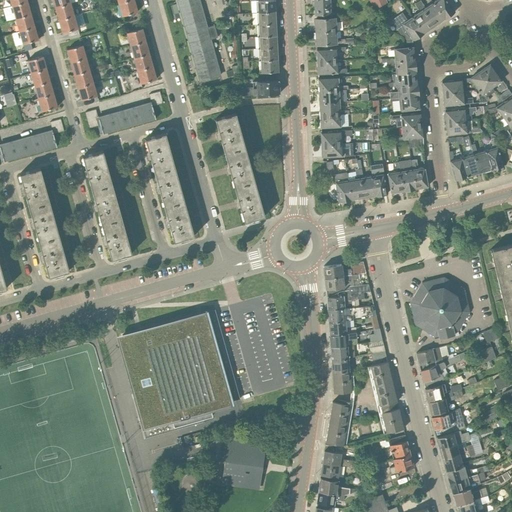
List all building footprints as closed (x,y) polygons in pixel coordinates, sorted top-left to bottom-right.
[(133,0),(129,0),(118,3),(122,16),(137,12),(133,0)] [(198,0),(177,0),(200,81),(220,76),(209,39),(218,37),(214,25),(206,27),(198,0)] [(258,12),(275,11),(274,0),(252,0),(253,1),(257,0),(258,12)] [(329,0),(314,0),(315,5),(315,15),(331,14),(330,4),(329,0)] [(378,12),(386,6),(386,5),(388,4),(386,0),(369,0),(373,9),(374,9),(375,11),(378,12)] [(444,19),(433,3),(425,9),(423,6),(424,5),(419,0),(415,0),(417,2),(434,26),(439,23),(440,22),(442,21),(444,19)] [(437,0),(433,3),(444,19),(444,20),(455,12),(446,0),(437,0)] [(15,19),(31,14),(27,2),(12,6),(15,19)] [(434,26),(417,2),(415,4),(418,9),(419,9),(420,11),(412,17),(424,33),(427,32),(428,31),(429,29),(434,26)] [(71,3),(55,8),(58,20),(74,16),(71,3)] [(259,25),(275,24),(275,11),(258,12),(259,25)] [(19,31),(34,27),(31,14),(15,19),(19,31)] [(424,33),(412,17),(407,21),(402,14),(400,16),(399,15),(394,18),(395,19),(393,21),(401,34),(404,35),(404,38),(411,37),(412,38),(412,39),(414,40),(424,33)] [(74,16),(58,20),(62,33),(78,28),(74,16)] [(316,31),(335,31),(335,20),(338,20),(340,22),(344,21),(343,17),(315,19),(316,31)] [(259,36),(276,35),(275,24),(259,25),(259,36)] [(38,39),(34,27),(19,31),(22,44),(38,39)] [(126,33),(130,46),(145,41),(142,28),(126,33)] [(336,41),(335,31),(316,31),(317,44),(345,43),(348,43),(348,45),(354,44),(354,38),(345,39),(340,40),(338,41),(336,41)] [(260,48),(277,47),(276,35),(259,36),(260,48)] [(145,41),(130,46),(133,58),(149,54),(145,41)] [(67,49),(71,62),(86,58),(83,45),(67,49)] [(261,60),(277,59),(277,47),(260,48),(261,60)] [(317,62),(337,60),(336,51),(339,50),(341,52),(345,51),(345,47),(316,49),(317,62)] [(386,63),(415,59),(414,53),(414,51),(414,50),(413,48),(413,47),(394,49),(395,59),(392,59),(392,58),(386,59),(386,63)] [(149,54),(133,58),(137,70),(152,66),(149,54)] [(31,73),(46,69),(43,56),(27,60),(31,73)] [(12,58),(6,60),(8,68),(14,66),(12,58)] [(86,58),(71,62),(74,75),(90,70),(86,58)] [(278,72),(277,59),(261,60),(261,73),(278,72)] [(416,72),(415,59),(386,63),(386,65),(393,65),(393,64),(395,64),(396,74),(416,72)] [(337,60),(317,62),(318,74),(346,73),(346,69),(342,69),(340,71),(338,71),(337,60)] [(480,71),(492,87),(500,82),(501,84),(500,84),(504,90),(507,88),(490,64),(486,67),(484,67),(482,69),(481,70),(480,71)] [(152,66),(137,70),(140,83),(156,79),(152,66)] [(34,86),(50,81),(46,69),(31,73),(34,86)] [(90,70),(74,75),(78,87),(93,83),(90,70)] [(492,87),(480,71),(479,71),(476,73),(475,75),(470,78),(481,94),(487,102),(490,100),(486,94),(485,95),(484,93),(492,87)] [(398,86),(417,84),(417,78),(417,76),(417,74),(416,72),(396,74),(390,74),(391,83),(388,83),(388,87),(398,86)] [(318,91),(347,89),(347,86),(340,86),(340,87),(338,87),(337,77),(317,78),(318,91)] [(443,94),(462,91),(461,82),(464,82),(464,83),(470,82),(470,78),(441,81),(442,88),(442,92),(443,94)] [(253,95),(279,94),(278,87),(279,86),(279,83),(278,82),(278,80),(252,81),(253,95)] [(38,98),(53,94),(50,81),(34,86),(38,98)] [(93,83),(78,87),(81,100),(97,96),(93,83)] [(390,99),(419,96),(418,83),(417,84),(398,86),(398,92),(389,93),(390,99)] [(319,103),(339,102),(338,92),(341,92),(341,93),(347,93),(347,89),(318,91),(319,103)] [(511,96),(511,95),(508,90),(499,97),(503,103),(511,96)] [(148,94),(150,100),(161,97),(159,91),(148,94)] [(462,91),(443,94),(443,100),(444,106),(472,103),(472,99),(466,100),(466,101),(463,102),(462,91)] [(57,107),(53,94),(38,98),(42,111),(57,107)] [(418,96),(419,96),(390,99),(390,102),(396,102),(396,101),(399,101),(400,111),(420,108),(419,107),(420,105),(420,103),(419,101),(418,96)] [(511,96),(503,103),(496,107),(488,109),(489,113),(495,112),(495,111),(498,110),(503,118),(511,111),(511,96)] [(150,100),(151,104),(152,106),(163,103),(161,97),(150,100)] [(320,115),(348,113),(348,110),(342,110),(342,111),(339,112),(339,102),(319,103),(320,115)] [(155,118),(152,106),(151,104),(99,119),(99,121),(101,127),(102,133),(155,118)] [(446,123),(465,121),(464,111),(467,111),(467,112),(473,111),(473,107),(444,110),(445,116),(445,118),(445,120),(446,123)] [(87,118),(98,115),(96,109),(85,112),(87,118)] [(511,111),(503,118),(509,126),(507,127),(507,126),(501,130),(500,129),(494,133),(496,137),(503,133),(511,127),(511,111)] [(225,153),(245,147),(235,113),(215,119),(225,153)] [(348,114),(348,113),(320,115),(320,128),(340,127),(339,116),(342,116),(342,117),(348,117),(349,119),(355,119),(354,114),(348,114)] [(401,118),(402,127),(422,125),(421,124),(422,122),(422,120),(421,118),(421,117),(420,113),(391,115),(392,120),(398,119),(398,118),(401,118)] [(99,121),(99,119),(98,115),(87,118),(88,124),(91,124),(94,123),(97,122),(99,121)] [(49,122),(51,128),(62,125),(60,119),(49,122)] [(465,121),(446,123),(446,124),(446,125),(446,127),(447,130),(447,135),(475,133),(475,129),(468,130),(468,131),(466,131),(465,121)] [(62,125),(51,128),(52,132),(53,134),(64,131),(62,125)] [(422,125),(402,127),(403,137),(400,137),(400,136),(393,137),(394,140),(407,139),(423,137),(422,133),(423,133),(422,131),(423,130),(423,128),(422,126),(422,125)] [(321,145),(341,143),(341,134),(344,133),(347,134),(349,134),(349,130),(320,132),(321,145)] [(509,134),(507,130),(503,133),(500,135),(503,140),(510,135),(509,134)] [(53,134),(52,132),(0,146),(0,148),(0,149),(1,153),(2,154),(3,160),(56,145),(53,134)] [(154,173),(175,167),(165,133),(145,139),(154,173)] [(423,137),(407,139),(408,148),(423,146),(423,137)] [(494,148),(485,150),(491,169),(491,170),(503,166),(495,138),(491,139),(493,146),(494,145),(494,148)] [(341,143),(321,145),(322,157),(360,155),(360,151),(347,152),(345,153),(342,153),(341,143)] [(491,169),(485,150),(476,153),(475,151),(476,150),(474,144),(471,145),(479,172),(491,169)] [(479,172),(471,145),(468,146),(470,152),(471,154),(462,157),(467,176),(479,172)] [(255,181),(245,147),(225,153),(234,187),(255,181)] [(92,191),(112,185),(103,151),(82,156),(92,191)] [(467,176),(462,157),(452,160),(452,157),(453,157),(452,151),(449,152),(450,161),(455,180),(468,177),(467,176)] [(411,169),(415,189),(428,187),(424,167),(418,168),(416,159),(410,160),(411,169)] [(351,199),(348,179),(345,160),(341,160),(342,172),(343,172),(344,179),(335,181),(339,202),(351,200),(351,199)] [(375,196),(371,175),(362,176),(361,175),(362,174),(361,168),(362,168),(360,160),(357,161),(357,163),(358,169),(363,197),(374,195),(375,196)] [(328,176),(334,175),(331,161),(325,162),(328,176)] [(415,190),(415,189),(411,169),(403,170),(402,168),(403,168),(402,162),(399,163),(403,191),(415,190)] [(403,191),(399,163),(395,163),(396,169),(397,169),(397,172),(388,173),(391,192),(403,191),(403,192),(403,191)] [(380,173),(371,175),(375,196),(387,194),(382,165),(378,165),(379,172),(380,172),(380,173)] [(184,201),(175,167),(154,173),(164,207),(184,201)] [(29,208),(50,202),(40,168),(20,174),(29,208)] [(363,197),(358,169),(355,169),(356,176),(357,175),(357,177),(348,179),(351,199),(363,197)] [(255,181),(234,187),(244,222),(265,216),(255,181)] [(122,219),(112,185),(92,191),(102,225),(122,219)] [(184,201),(164,207),(174,241),(194,236),(184,201)] [(59,236),(50,202),(29,208),(39,242),(59,236)] [(122,219),(102,225),(111,259),(132,253),(122,219)] [(59,236),(39,242),(48,276),(69,271),(59,236)] [(501,281),(511,278),(511,247),(511,245),(493,249),(495,256),(492,256),(497,276),(499,275),(501,281)] [(324,278),(358,274),(366,273),(363,262),(350,263),(351,270),(342,271),(341,264),(324,266),(324,278)] [(358,274),(324,278),(325,288),(353,285),(353,279),(358,278),(358,274)] [(439,339),(455,335),(454,332),(458,332),(470,312),(465,290),(445,277),(422,283),(410,302),(415,325),(435,337),(439,336),(439,339)] [(511,278),(501,281),(502,287),(499,287),(504,307),(507,307),(508,313),(511,311),(511,278)] [(353,285),(325,288),(326,296),(364,293),(370,292),(369,285),(353,287),(353,285)] [(364,293),(326,296),(326,303),(326,306),(328,308),(352,307),(352,300),(364,299),(364,293)] [(352,307),(328,308),(329,322),(345,320),(370,317),(376,316),(373,305),(352,307)] [(216,307),(120,330),(145,435),(215,418),(213,407),(235,402),(218,333),(222,332),(216,307)] [(356,331),(356,327),(346,328),(345,320),(329,322),(330,334),(346,333),(356,331)] [(487,343),(500,338),(495,327),(483,333),(487,343)] [(330,346),(354,344),(357,344),(357,337),(356,331),(346,333),(330,334),(330,339),(329,341),(329,344),(330,346)] [(374,335),(369,336),(370,342),(382,340),(381,333),(374,335)] [(348,358),(355,357),(354,344),(330,346),(331,348),(330,350),(330,353),(331,354),(331,359),(348,358)] [(369,348),(370,354),(384,351),(383,345),(369,348)] [(416,353),(421,371),(448,359),(446,355),(442,357),(439,347),(416,353)] [(492,347),(475,354),(480,365),(496,358),(492,347)] [(502,348),(496,351),(499,357),(500,362),(506,359),(502,348)] [(384,351),(370,354),(372,360),(386,357),(384,351)] [(444,380),(439,369),(466,358),(464,353),(459,355),(448,359),(421,371),(420,371),(423,382),(425,381),(427,386),(430,385),(444,380)] [(348,358),(331,359),(332,364),(331,366),(331,369),(332,370),(332,372),(349,371),(348,358)] [(372,375),(381,373),(390,371),(388,362),(379,364),(370,366),(372,375)] [(350,371),(349,371),(332,372),(334,393),(351,392),(350,371)] [(381,373),(372,375),(375,387),(384,385),(393,383),(390,371),(381,373)] [(508,375),(494,380),(498,390),(511,385),(508,375)] [(469,385),(477,382),(475,377),(467,380),(469,385)] [(384,385),(375,387),(377,396),(386,394),(395,392),(393,383),(384,385)] [(427,396),(428,402),(452,396),(451,393),(461,389),(461,385),(450,387),(451,390),(446,391),(445,384),(425,389),(425,390),(425,392),(426,395),(427,396)] [(511,388),(503,392),(509,404),(511,402),(511,388)] [(452,396),(428,402),(431,414),(448,411),(446,402),(463,396),(461,389),(451,393),(452,396)] [(386,394),(377,396),(380,406),(388,404),(397,402),(395,392),(386,394)] [(326,443),(343,445),(350,405),(333,402),(326,443)] [(484,411),(487,416),(497,411),(494,405),(484,411)] [(399,408),(390,410),(381,412),(384,423),(393,420),(401,418),(399,408)] [(502,408),(497,411),(487,416),(486,417),(488,421),(505,413),(502,408)] [(455,425),(452,412),(432,417),(436,435),(456,430),(465,427),(464,422),(457,423),(458,424),(455,425)] [(393,420),(384,423),(386,433),(395,431),(404,429),(401,418),(393,420)] [(507,423),(504,418),(496,422),(499,427),(507,423)] [(440,448),(456,444),(470,440),(469,435),(462,436),(461,431),(437,437),(437,439),(437,440),(438,443),(440,448)] [(388,439),(394,458),(410,454),(405,435),(388,439)] [(220,459),(223,439),(214,437),(211,457),(220,459)] [(265,467),(265,464),(262,464),(265,445),(229,440),(223,482),(259,487),(261,469),(265,469),(265,467)] [(325,444),(323,463),(340,465),(344,466),(358,466),(363,464),(362,459),(358,459),(356,460),(356,461),(341,459),(342,447),(325,444)] [(456,444),(440,448),(440,449),(440,450),(440,453),(441,454),(443,458),(474,449),(473,445),(458,449),(456,444)] [(474,449),(443,458),(444,463),(444,464),(445,467),(446,471),(463,466),(461,459),(476,454),(474,449)] [(394,458),(388,460),(390,466),(383,468),(385,475),(414,466),(410,454),(394,458)] [(340,465),(323,463),(321,475),(338,478),(340,465)] [(463,466),(446,471),(448,477),(449,482),(488,470),(486,465),(476,468),(477,470),(473,471),(472,468),(466,470),(464,465),(463,466)] [(488,470),(449,482),(452,493),(471,487),(470,484),(485,479),(485,478),(490,477),(488,470)] [(319,484),(318,492),(344,495),(346,495),(353,492),(354,489),(337,487),(338,481),(320,478),(320,481),(319,481),(319,483),(319,484)] [(471,487),(452,493),(456,505),(481,497),(479,489),(474,491),(473,487),(471,487)] [(344,495),(318,492),(318,497),(317,497),(317,499),(317,500),(317,502),(334,505),(335,499),(337,500),(343,501),(344,495)] [(397,511),(398,511),(396,507),(387,510),(382,495),(361,503),(364,511),(397,511)] [(488,495),(481,497),(456,505),(457,511),(477,511),(475,505),(489,501),(488,495)] [(316,507),(315,511),(330,511),(331,509),(331,507),(333,507),(334,505),(317,502),(316,507)]
